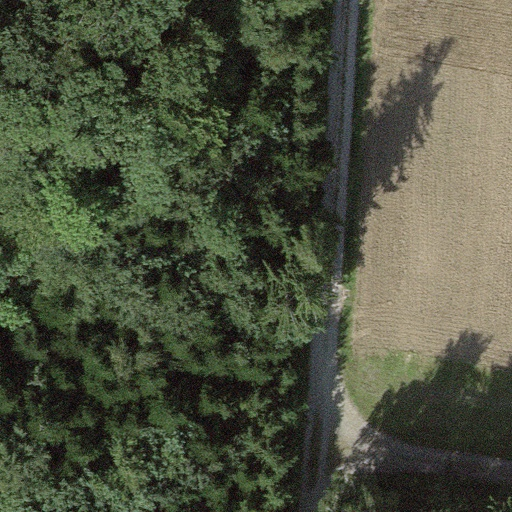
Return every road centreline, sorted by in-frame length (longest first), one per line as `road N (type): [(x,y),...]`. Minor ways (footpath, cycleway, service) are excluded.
road 1 (track): [(347,0),(323,433)]
road 2 (track): [(323,433),(511,468)]
